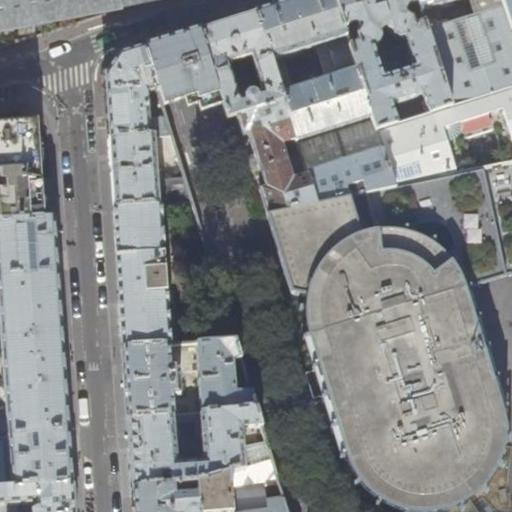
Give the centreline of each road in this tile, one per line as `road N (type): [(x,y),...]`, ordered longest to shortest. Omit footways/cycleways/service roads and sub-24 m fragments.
road 1 (residential): [(319,511),(297,480),(157,21)]
road 2 (residential): [(71,54),(102,511)]
